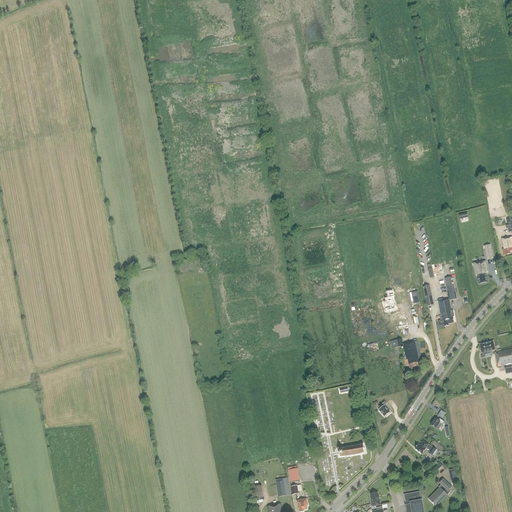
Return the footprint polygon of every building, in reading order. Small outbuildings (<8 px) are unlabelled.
[(511,237),(502,239),(504,250),(502,250),(503,255),(510,254),(510,252),(511,251),(511,237)] [(486,274),(488,273),(485,261),(473,264),(475,276),(477,276),(479,284),(487,282),(486,274)] [(449,299),(443,300),(447,319),(448,324),(454,323),(453,317),(454,316),(453,311),(451,311),(449,301),(456,299),(452,277),(445,279),(449,299)] [(423,286),(427,306),(434,305),(429,285),(423,286)] [(392,297),(390,287),(384,289),(385,295),(382,296),(383,299),(381,299),(384,312),(394,310),(391,297),(392,297)] [(444,327),(449,326),(448,324),(447,319),(443,300),(438,301),(441,316),(440,316),(440,318),(441,321),(439,321),(438,322),(438,325),(439,325),(444,324),(444,327)] [(401,326),(420,323),(417,305),(398,309),(401,326)] [(391,336),(398,335),(397,330),(401,329),(401,327),(390,328),(391,336)] [(417,341),(403,344),(401,339),(391,341),(392,349),(403,346),(406,357),(404,358),(406,366),(409,366),(410,371),(420,369),(418,362),(422,362),(417,341)] [(479,345),(480,345),(481,353),(482,353),(483,355),(487,354),(486,352),(494,350),(495,350),(493,342),(493,341),(492,341),(492,342),(480,344),(479,344),(479,345)] [(511,349),(495,352),(498,367),(511,364),(511,349)] [(386,404),(384,402),(378,407),(380,409),(379,410),(384,417),(385,416),(385,417),(390,413),(389,413),(390,412),(384,406),(386,404)] [(438,430),(444,421),(439,419),(438,421),(435,418),(431,425),(436,429),(436,428),(438,430)] [(428,444),(423,441),(421,445),(420,446),(418,444),(417,446),(416,445),(415,447),(416,448),(415,449),(418,451),(422,454),(426,448),(430,451),(428,453),(432,455),(436,449),(432,447),(428,444)] [(358,454),(365,453),(363,445),(357,446),(351,447),(346,448),(343,448),(338,449),(339,457),(343,457),(347,456),(352,455),(358,454)] [(455,471),(449,472),(451,481),(457,480),(455,471)] [(275,479),(278,497),(291,495),(288,478),(275,479)] [(447,495),(450,492),(448,491),(452,487),(443,479),(439,483),(442,485),(439,488),(428,499),(436,507),(447,495)] [(424,511),(422,499),(421,500),(420,491),(404,495),(406,511),(424,511)] [(377,507),(380,506),(379,497),(378,498),(377,493),(370,494),(371,499),(372,507),(377,506),(377,507)] [(307,506),(308,505),(306,499),(296,501),(298,508),(298,507),(299,511),(300,511),(301,511),(303,511),(304,511),(304,510),(307,509),(307,506)]
